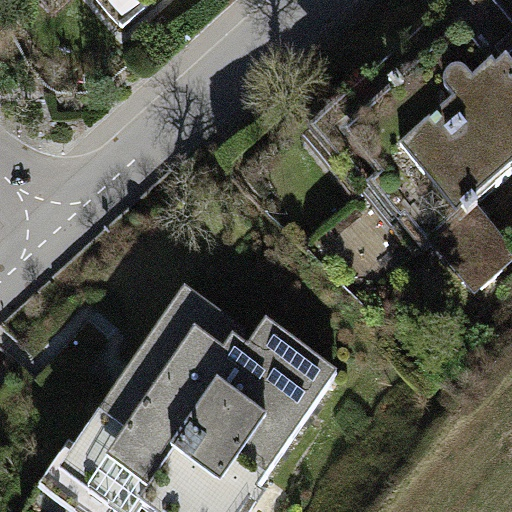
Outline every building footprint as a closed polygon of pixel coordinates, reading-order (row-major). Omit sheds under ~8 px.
[(138,0),(146,8),(155,0),(138,0)] [(511,29),(486,0),(463,0),(318,125),(352,165),(358,160),(400,209),(407,204),(438,240),(464,218),(467,222),(478,213),(474,209),(511,176),(511,29)] [(352,165),(318,125),(301,140),(355,204),(363,197),(416,259),(438,240),(407,204),(400,209),(358,160),(352,165)] [(78,452),(72,461),(100,481),(90,496),(112,511),(141,511),(144,508),(149,511),(242,511),(338,374),(266,325),(247,354),(237,347),(245,336),(186,295),(78,452)] [(72,461),(78,452),(71,447),(41,489),(75,511),(112,511),(90,496),(100,481),(72,461)]
